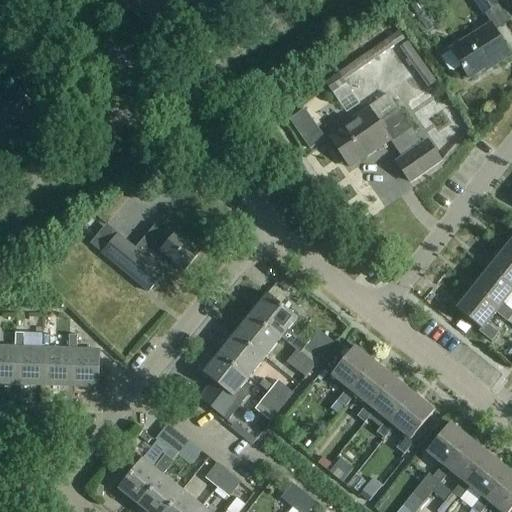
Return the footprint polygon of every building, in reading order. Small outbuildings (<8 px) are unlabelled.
[(149,0),(164,12),(173,0),(136,0),(137,0),(149,0)] [(241,1),(240,0),(212,0),(209,2),(218,16),(241,1)] [(424,7),(419,0),(410,6),(415,14),(424,7)] [(472,0),(483,16),(485,14),(499,6),(501,4),(498,0),(472,0)] [(511,56),(496,31),(491,24),(490,24),(451,50),(452,51),(441,58),(449,71),(453,72),(461,67),(470,79),(491,66),(493,68),(511,56)] [(325,83),(333,94),(346,113),(359,104),(346,85),(344,82),(405,40),(400,32),(339,74),(325,83)] [(408,43),(400,48),(423,81),(416,85),(421,92),(427,88),(428,89),(436,83),(408,43)] [(17,89),(0,109),(0,145),(4,149),(39,107),(17,89)] [(423,145),(398,108),(389,95),(371,108),(344,126),(347,129),(330,140),(350,169),(390,141),(402,159),(397,162),(411,183),(441,162),(427,142),(423,145)] [(320,132),(304,143),(309,150),(325,139),(320,132)] [(101,254),(116,266),(147,293),(172,263),(185,274),(202,254),(177,233),(172,239),(156,225),(135,250),(117,234),(101,254)] [(490,270),(511,288),(511,255),(506,250),(490,270)] [(474,290),(498,310),(496,313),(508,322),(511,317),(511,311),(503,304),(511,293),(511,288),(490,270),(474,290)] [(487,323),(496,313),(498,310),(474,290),(457,309),(482,329),(479,332),(492,342),(500,333),(487,323)] [(282,338),(281,339),(300,354),(301,353),(316,365),(325,355),(309,343),(307,345),(288,330),(299,318),(269,294),(253,314),(282,338)] [(266,357),(281,339),(282,338),(253,314),(237,334),(266,357)] [(78,338),(78,333),(69,325),(69,336),(78,336),(78,338)] [(250,377),(266,357),(237,334),(221,353),(250,377)] [(16,348),(15,386),(42,387),(43,350),(42,350),(24,349),(24,335),(16,335),(16,348)] [(43,350),(42,387),(69,387),(70,350),(68,350),(51,350),(51,336),(43,336),(42,350),(43,350)] [(70,350),(69,387),(96,388),(97,351),(77,351),(78,338),(78,336),(69,336),(68,350),(70,350)] [(0,385),(15,386),(16,348),(0,347),(0,385)] [(345,408),(355,395),(351,392),(374,363),(355,347),(347,356),(332,376),(347,388),(337,401),(345,408)] [(205,373),(234,397),(245,405),(251,398),(240,389),(250,377),(221,353),(205,373)] [(305,378),(316,365),(301,353),(300,354),(291,366),(305,378)] [(351,392),(355,395),(367,405),(357,418),(365,424),(375,411),(371,408),(394,379),(374,363),(351,392)] [(371,408),(375,411),(387,420),(377,433),(385,439),(395,427),(391,424),(414,395),(394,379),(371,408)] [(269,392),(285,404),(293,394),(278,382),(269,392)] [(269,392),(255,410),(270,422),(285,404),(269,392)] [(391,424),(395,427),(407,436),(397,449),(405,455),(416,441),(412,439),(434,411),(414,395),(391,424)] [(427,453),(443,466),(433,478),(429,475),(414,494),(425,503),(440,484),(451,472),(447,469),(471,440),(450,424),(427,453)] [(156,440),(177,457),(189,442),(168,425),(156,440)] [(447,469),(451,472),(463,481),(453,494),(461,500),(471,488),(467,485),(490,456),(471,440),(447,469)] [(189,442),(177,457),(190,467),(202,452),(189,442)] [(139,504),(162,475),(172,462),(164,455),(154,468),(142,459),(119,488),(139,504)] [(461,500),(472,509),(475,511),(482,511),(489,504),(486,501),(510,472),(490,456),(467,485),(471,488),(461,500)] [(343,483),(353,471),(341,460),(331,472),(343,483)] [(217,464),(205,479),(217,489),(229,474),(217,464)] [(486,501),(489,504),(499,511),(509,511),(511,508),(511,473),(510,472),(486,501)] [(229,474),(217,489),(230,498),(241,483),(229,474)] [(148,511),(164,511),(182,491),(162,475),(139,504),(148,511)] [(369,503),(382,486),(377,481),(373,478),(359,495),(369,503)] [(90,494),(102,496),(104,486),(92,483),(90,494)] [(293,484),(281,499),(293,508),(305,493),(293,484)] [(196,511),(201,506),(182,491),(164,511),(196,511)] [(305,493),(293,508),(297,511),(309,511),(317,503),(305,493)] [(236,499),(227,511),(240,511),(245,506),(236,499)]
